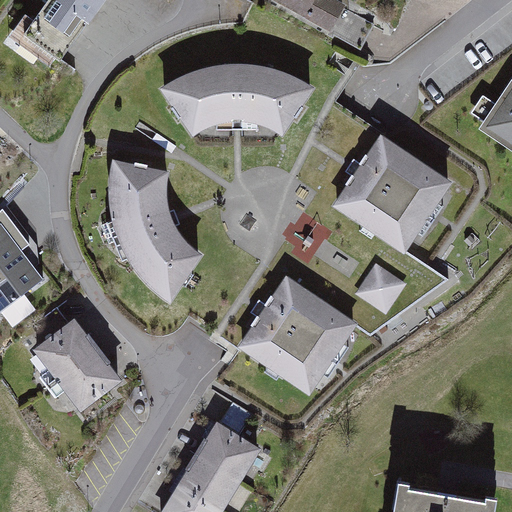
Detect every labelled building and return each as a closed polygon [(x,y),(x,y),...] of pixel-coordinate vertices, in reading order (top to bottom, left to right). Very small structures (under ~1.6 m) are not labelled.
[(114,0),(59,0),(44,20),(34,13),(15,38),(56,69),(65,58),(69,61),(114,0)] [(339,32),(352,5),(342,0),(277,0),(277,2),(339,32)] [(292,138),(325,88),(299,74),(268,65),(241,65),(214,68),(192,75),(168,89),(200,140),(229,125),(245,121),(260,122),(276,129),(292,138)] [(511,91),(503,105),(490,96),(477,116),(490,124),(486,131),(511,148),(511,91)] [(463,181),(389,134),(341,208),(386,239),(414,256),(463,181)] [(176,187),(176,174),(121,161),(117,179),(117,210),(126,238),(142,269),(162,288),(181,303),(211,257),(195,242),(182,226),(176,208),(176,187)] [(0,236),(2,240),(0,240),(0,310),(8,322),(62,287),(15,218),(0,227),(0,236)] [(333,311),(353,325),(370,336),(396,318),(448,280),(414,256),(386,239),(333,311)] [(333,311),(286,280),(274,298),(270,296),(264,306),(268,308),(261,318),(257,315),(251,326),(254,328),(242,346),(308,391),(353,325),(333,311)] [(44,379),(52,390),(108,350),(84,318),(40,350),(55,370),(44,379)] [(108,350),(52,390),(60,402),(72,393),(87,413),(130,381),(108,350)] [(203,456),(250,483),(270,448),(223,422),(203,456)] [(203,456),(185,487),(225,511),(232,511),(250,483),(203,456)] [(511,496),(499,494),(498,501),(423,488),(424,483),(412,481),(406,511),(510,511),(511,502),(511,496)] [(225,511),(185,487),(169,511),(225,511)]
